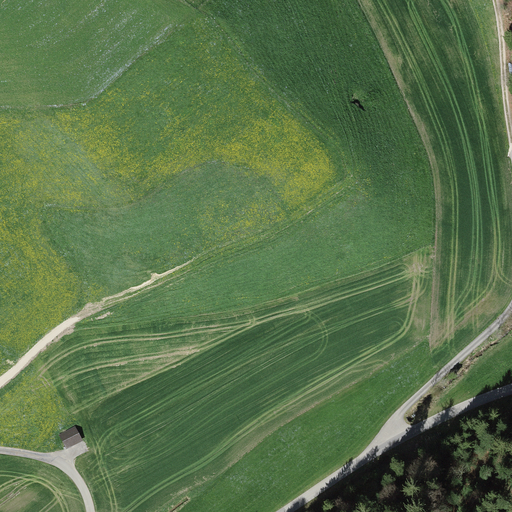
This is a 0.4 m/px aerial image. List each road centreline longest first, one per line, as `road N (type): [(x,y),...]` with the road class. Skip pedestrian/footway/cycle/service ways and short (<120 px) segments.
road 1 (unclassified): [(511,389),(385,444),(284,511)]
road 2 (track): [(511,304),(407,404),(385,444)]
road 3 (track): [(496,0),(511,140)]
road 4 (unclassified): [(0,450),(67,468),(90,511)]
